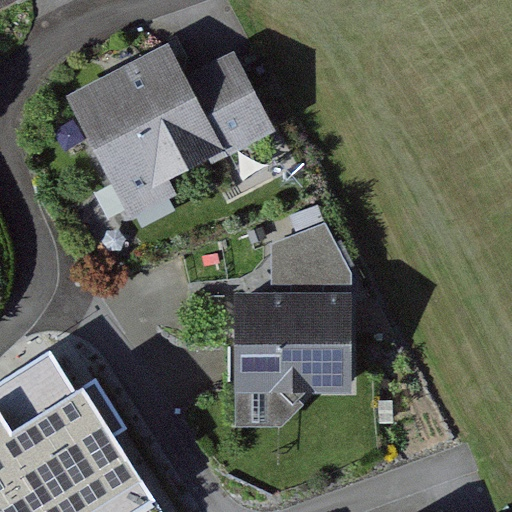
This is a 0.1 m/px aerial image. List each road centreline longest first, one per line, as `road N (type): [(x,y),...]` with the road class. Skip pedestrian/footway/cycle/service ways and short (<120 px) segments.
road 1 (residential): [(57,299),(106,343),(211,511)]
road 2 (residential): [(183,0),(41,60),(0,121)]
road 3 (residential): [(0,157),(57,299)]
